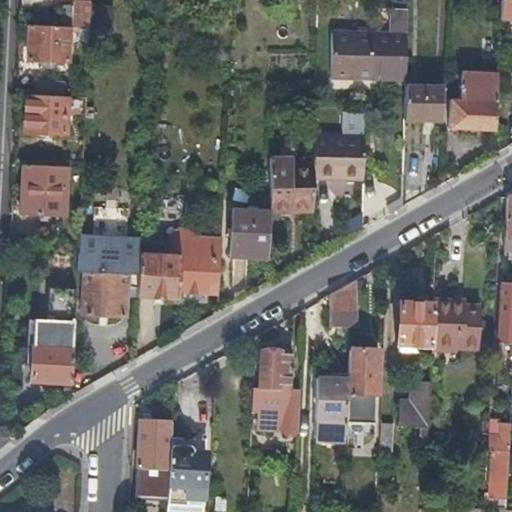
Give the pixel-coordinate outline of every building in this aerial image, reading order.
[(79,25),(89,26),(91,0),(84,0),(75,0),(75,5),(74,25),(79,25)] [(511,25),(511,0),(501,0),(501,25),(511,25)] [(70,25),(74,25),(75,5),(62,5),(60,24),(70,25)] [(330,75),(405,76),(407,8),(390,7),(389,30),(331,31),(330,75)] [(70,25),(60,24),(30,23),(28,58),(69,60),(70,25)] [(79,42),(88,43),(89,26),(79,25),(79,42)] [(449,127),(495,129),(498,71),(461,69),(459,97),(451,97),(449,127)] [(37,78),(37,93),(63,94),(64,79),(37,78)] [(267,78),(267,87),(288,86),(288,79),(267,78)] [(442,120),(444,85),(406,83),(405,118),(442,120)] [(37,93),(26,93),(25,130),(66,131),(68,94),(63,94),(37,93)] [(314,134),(313,153),(313,176),(352,176),(364,177),(365,110),(353,110),(345,110),(344,134),(314,134)] [(313,153),(269,155),(270,208),(270,209),(312,208),(313,176),(313,153)] [(67,165),(22,163),(20,212),(65,214),(67,165)] [(270,209),(270,208),(232,207),(229,251),(248,252),(252,254),(263,255),(265,253),(268,253),(270,209)] [(139,252),(136,293),(178,296),(179,290),(208,292),(209,270),(213,270),(215,236),(195,234),(189,228),(186,226),(179,226),(175,227),(169,233),(167,254),(139,252)] [(218,292),(221,236),(215,236),(213,270),(209,270),(208,292),(218,292)] [(78,238),(78,240),(77,255),(90,255),(91,238),(78,238)] [(80,312),(125,315),(127,272),(82,269),(80,312)] [(329,295),(328,327),(349,327),(354,328),(354,280),(329,295)] [(499,339),(511,339),(511,282),(508,283),(507,295),(502,295),(499,339)] [(460,300),(433,299),(433,303),(431,347),(479,349),(481,305),(473,305),(460,304),(460,300)] [(431,347),(433,303),(398,301),(396,345),(431,347)] [(30,379),(70,382),(74,325),(34,322),(32,345),(26,344),(25,359),(31,359),(30,379)] [(377,348),(348,347),(347,366),(347,373),(347,379),(346,408),(345,422),(374,423),(375,394),(377,348)] [(279,355),(279,350),(260,350),(259,388),(253,388),(251,413),(258,413),(281,414),(280,429),(284,433),(298,434),(299,390),(289,389),(291,356),(279,355)] [(313,437),(345,438),(345,422),(346,408),(347,379),(316,378),(313,437)] [(397,426),(428,427),(430,382),(417,381),(416,411),(398,410),(397,426)] [(281,414),(258,413),(257,428),(280,429),(281,414)] [(135,465),(168,467),(170,440),(171,421),(138,419),(135,465)] [(510,422),(489,420),(488,450),(495,450),(492,509),(505,510),(510,422)] [(347,422),(347,433),(371,433),(371,423),(347,422)] [(392,426),(380,425),(378,460),(391,461),(392,426)] [(172,437),(170,440),(168,467),(167,496),(166,500),(202,502),(205,442),(188,441),(186,438),(172,437)]
